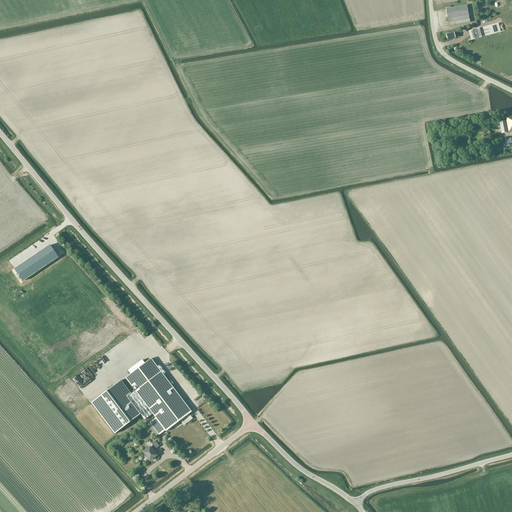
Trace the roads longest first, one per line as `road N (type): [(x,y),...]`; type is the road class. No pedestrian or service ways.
road 1 (tertiary): [(252,424),(0,133)]
road 2 (unclassified): [(355,504),(384,487),(511,455)]
road 3 (tertiary): [(136,511),(252,424)]
road 4 (unclassified): [(511,91),(440,50),(431,0)]
road 5 (unclassified): [(355,504),(252,424)]
